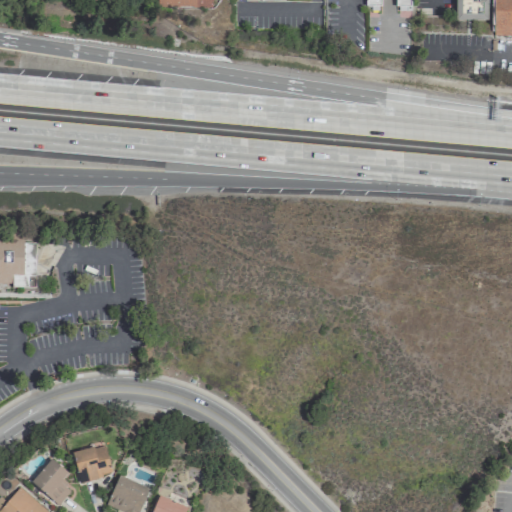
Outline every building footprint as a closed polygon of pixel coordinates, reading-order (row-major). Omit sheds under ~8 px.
[(210,0),(210,8),(195,8),(157,8),(157,0),(210,0)] [(410,0),(364,0),(365,9),(379,9),(379,0),(394,0),(395,11),(410,11),(410,0)] [(487,0),(487,20),(454,19),(454,0),(487,0)] [(511,0),(511,37),(493,37),(493,0),(511,0)] [(0,231),(0,281),(9,282),(9,285),(32,285),(33,241),(21,240),(21,234),(18,232),(0,231)] [(80,482),(102,476),(101,474),(111,472),(102,441),(79,448),(79,450),(72,452),(80,482)] [(31,481),(51,459),(68,473),(60,482),(70,492),(58,505),(31,481)] [(107,503),(126,511),(139,511),(149,489),(119,475),(107,503)] [(46,511),(19,487),(0,508),(0,511),(46,511)] [(152,511),(184,511),(186,509),(160,496),(152,511)]
